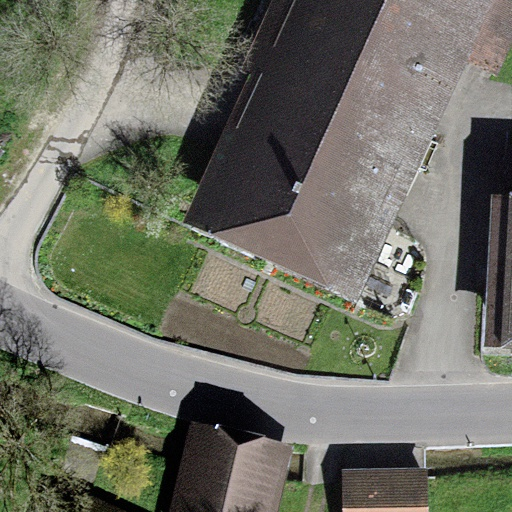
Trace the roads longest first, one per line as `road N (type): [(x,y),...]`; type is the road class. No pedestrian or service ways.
road 1 (residential): [(0,312),(140,376),(305,413),(511,413)]
road 2 (track): [(0,238),(128,0)]
